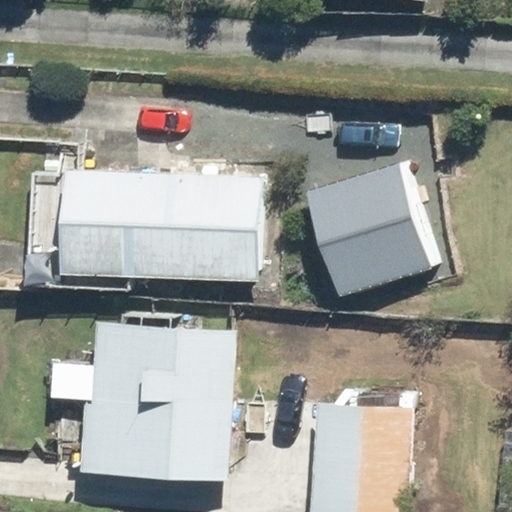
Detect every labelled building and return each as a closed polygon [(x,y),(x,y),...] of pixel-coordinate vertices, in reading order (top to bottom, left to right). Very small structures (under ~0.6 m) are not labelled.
[(171,96),(169,142),(250,146),(252,100),(171,96)] [(73,165),(68,267),(264,276),(268,173),(73,165)] [(368,210),(364,240),(391,243),(395,213),(368,210)] [(178,320),(179,311),(128,308),(127,321),(106,319),(100,402),(92,401),(88,466),(234,476),(245,324),(178,320)] [(467,334),(442,335),(443,364),(468,362),(467,334)] [(511,339),(474,341),(476,369),(511,367),(511,339)] [(327,400),(320,511),(411,511),(418,405),(327,400)]
